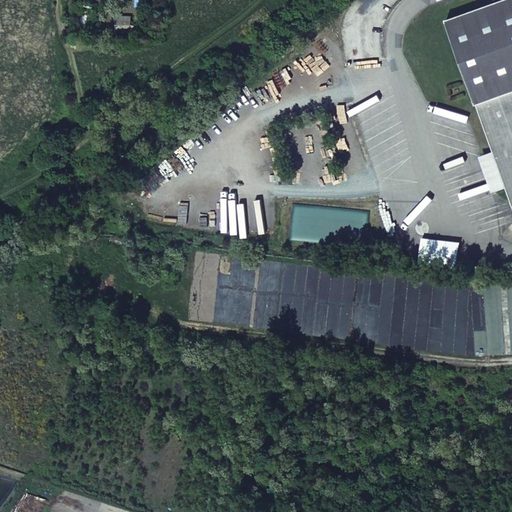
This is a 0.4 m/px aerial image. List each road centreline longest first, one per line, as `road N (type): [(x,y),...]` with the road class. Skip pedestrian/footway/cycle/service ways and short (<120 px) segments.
road 1 (unknown): [(412,0),(395,40),(438,202),(468,241),(511,252)]
road 2 (unknown): [(511,360),(464,363),(345,348)]
road 3 (track): [(59,0),(72,99),(90,145)]
